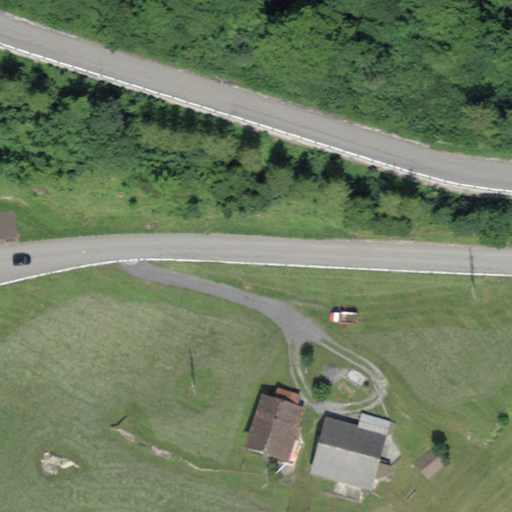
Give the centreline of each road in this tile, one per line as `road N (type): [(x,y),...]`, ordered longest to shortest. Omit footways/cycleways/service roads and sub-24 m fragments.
road 1 (primary): [(511,176),(442,166),(0,27)]
road 2 (primary): [(0,261),(178,246),(511,262)]
road 3 (track): [(133,246),(136,262),(154,274),(281,312),(374,371)]
